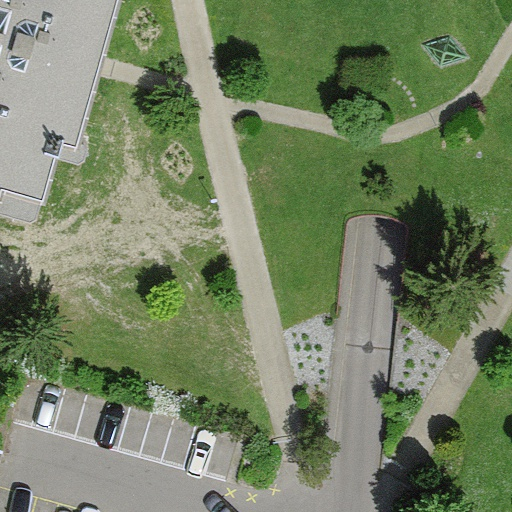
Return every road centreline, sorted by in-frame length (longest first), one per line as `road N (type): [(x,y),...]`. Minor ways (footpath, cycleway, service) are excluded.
road 1 (residential): [(354,511),(382,248)]
road 2 (residential): [(234,511),(53,464)]
